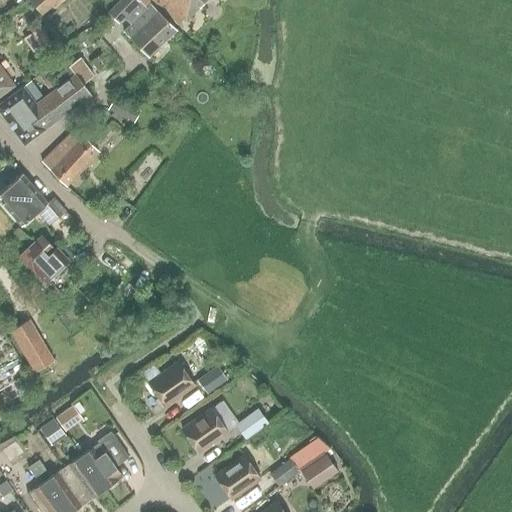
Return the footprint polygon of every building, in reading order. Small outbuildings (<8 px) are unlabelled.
[(29,0),(42,13),(58,0),(29,0)] [(148,57),(176,30),(149,2),(145,7),(137,0),(117,0),(106,11),(117,22),(122,16),(130,24),(123,32),(148,57)] [(153,0),(179,26),(206,0),(153,0)] [(32,32),(48,54),(57,48),(41,26),(32,32)] [(112,63),(106,56),(94,64),(100,72),(112,63)] [(49,82),(55,90),(70,110),(90,95),(82,84),(93,77),(80,59),(49,82)] [(0,96),(15,86),(9,78),(15,74),(5,60),(0,63),(0,96)] [(23,87),(0,104),(0,111),(12,128),(24,144),(70,110),(55,90),(35,104),(28,94),(23,88),(23,87)] [(140,110),(115,97),(108,109),(134,122),(140,110)] [(66,186),(99,151),(76,129),(42,162),(66,186)] [(48,203),(22,174),(0,192),(0,201),(22,226),(38,212),(50,225),(66,211),(54,198),(48,203)] [(43,250),(49,257),(55,251),(55,250),(42,236),(35,243),(43,250)] [(35,243),(21,257),(33,270),(34,270),(46,282),(62,266),(68,260),(56,249),(55,250),(55,251),(49,257),(43,250),(35,243)] [(118,244),(106,256),(121,271),(133,259),(118,244)] [(29,320),(10,331),(35,372),(54,361),(29,320)] [(193,341),(202,354),(209,349),(200,336),(193,341)] [(165,406),(194,385),(178,363),(149,383),(165,406)] [(0,407),(33,387),(25,374),(0,389),(0,407)] [(82,419),(73,406),(57,418),(66,431),(82,419)] [(268,422),(258,408),(236,424),(246,438),(268,422)] [(202,415),(192,423),(182,430),(198,453),(227,432),(211,409),(202,415)] [(44,426),(56,443),(66,436),(54,418),(44,426)] [(36,441),(30,433),(20,440),(26,448),(36,441)] [(28,456),(16,439),(1,451),(13,467),(28,456)] [(81,456),(105,490),(123,477),(99,443),(81,456)] [(301,471),(313,489),(338,472),(325,454),(313,462),(301,471)] [(87,502),(105,490),(81,456),(63,468),(87,502)] [(231,499),(260,479),(244,456),(215,476),(231,499)] [(280,486),(296,474),(300,471),(291,458),(270,472),(280,486)] [(33,464),(40,474),(46,470),(39,460),(33,464)] [(35,477),(40,474),(33,464),(28,467),(35,477)] [(67,511),(73,511),(87,502),(63,468),(45,481),(67,511)] [(6,481),(0,485),(0,492),(3,497),(13,490),(6,481)] [(40,511),(67,511),(45,481),(27,493),(40,511)] [(283,511),(277,503),(263,511),(283,511)]
